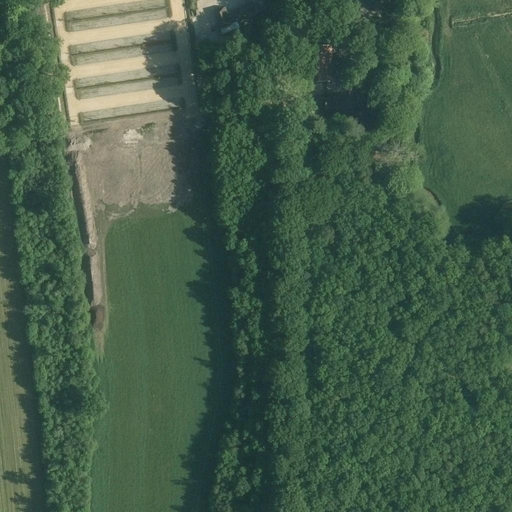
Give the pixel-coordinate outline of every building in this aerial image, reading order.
[(260,0),(253,0),(232,12),(239,25),(266,10),(260,0)] [(366,0),(377,12),(391,0),(366,0)] [(225,7),(213,11),(220,29),(232,25),(225,7)] [(309,45),(308,80),(331,80),(331,78),(338,79),(339,49),(332,48),(332,46),(309,45)] [(150,93),(165,91),(163,76),(148,78),(150,93)] [(326,96),(326,112),(353,112),(353,97),(326,96)]
